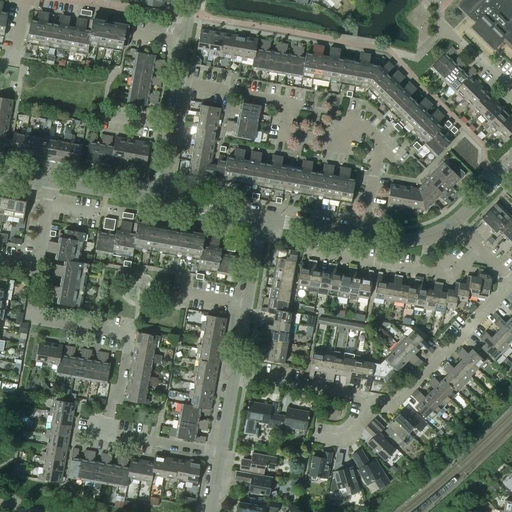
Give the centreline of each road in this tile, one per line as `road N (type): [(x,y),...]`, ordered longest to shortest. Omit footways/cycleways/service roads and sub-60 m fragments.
road 1 (residential): [(305,386),(397,404),(510,282)]
road 2 (residential): [(112,436),(128,340),(25,323),(35,266)]
road 3 (residential): [(381,139),(352,122),(340,140),(281,136),(287,102),(179,82)]
road 4 (residential): [(314,225),(317,251),(436,272),(454,271),(480,250)]
road 5 (residential): [(236,373),(262,218)]
